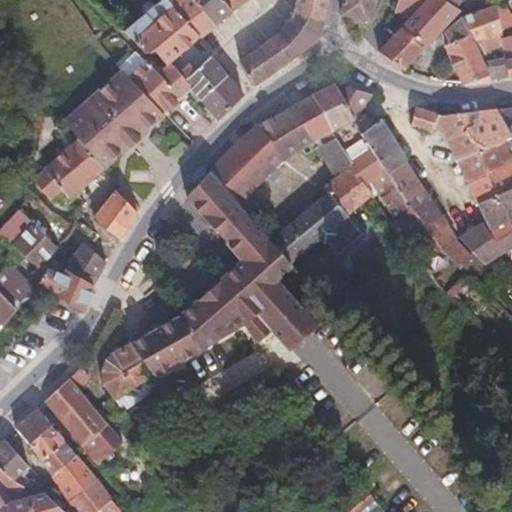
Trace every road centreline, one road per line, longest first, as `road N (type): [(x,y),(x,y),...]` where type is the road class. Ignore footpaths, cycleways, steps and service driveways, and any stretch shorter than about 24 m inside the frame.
road 1 (residential): [(0,415),(90,318),(162,201),(228,127),(330,54)]
road 2 (residential): [(330,54),(439,100),(511,91)]
